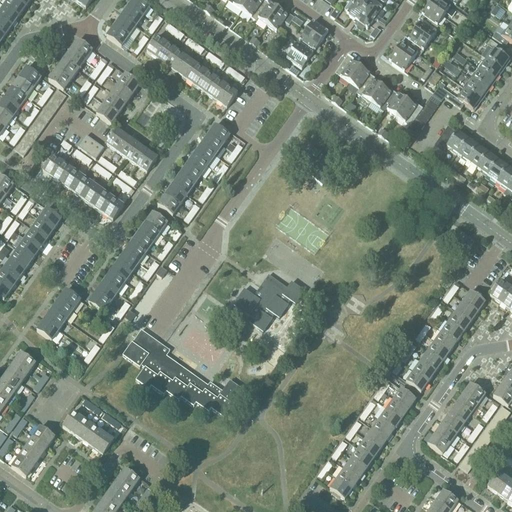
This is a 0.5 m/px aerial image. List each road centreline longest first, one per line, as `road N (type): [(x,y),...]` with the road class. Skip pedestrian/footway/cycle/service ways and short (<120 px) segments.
road 1 (residential): [(96,233),(114,233),(194,117),(84,29)]
road 2 (residential): [(152,327),(308,98)]
road 3 (residential): [(511,345),(471,355),(409,439),(418,465),(485,511)]
road 4 (tertiary): [(511,243),(308,98)]
road 5 (tertiary): [(308,98),(169,0)]
